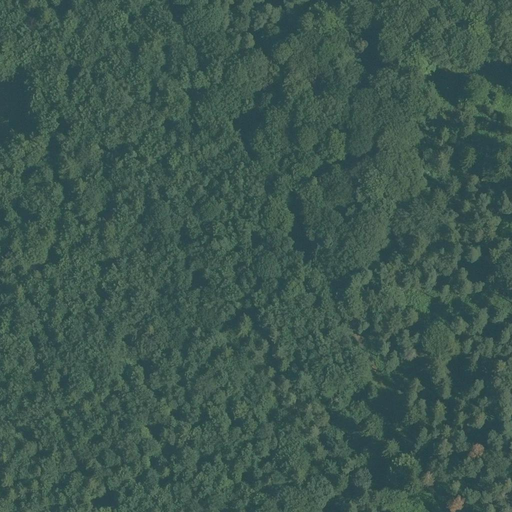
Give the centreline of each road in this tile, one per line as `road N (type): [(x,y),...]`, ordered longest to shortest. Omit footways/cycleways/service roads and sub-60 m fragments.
road 1 (track): [(157,0),(448,511)]
road 2 (track): [(0,209),(393,0)]
